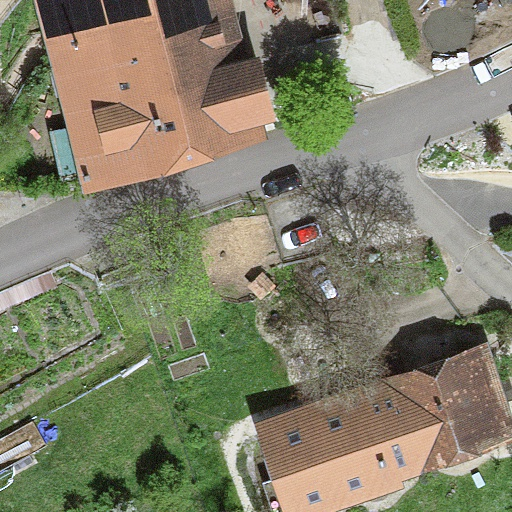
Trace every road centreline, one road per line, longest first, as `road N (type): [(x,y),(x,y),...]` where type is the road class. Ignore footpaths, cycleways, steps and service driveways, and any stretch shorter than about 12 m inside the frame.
road 1 (tertiary): [(364,122),(0,259)]
road 2 (unclassified): [(364,122),(400,188),(511,300)]
road 3 (tertiary): [(511,66),(364,122)]
